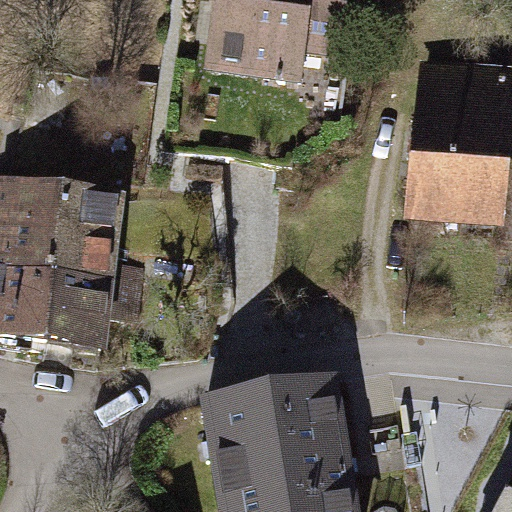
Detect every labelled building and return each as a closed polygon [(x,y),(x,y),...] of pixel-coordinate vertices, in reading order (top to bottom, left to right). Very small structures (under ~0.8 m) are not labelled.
[(352,0),(207,0),(198,72),(301,85),(306,49),(345,54),(352,0)] [(511,175),(511,65),(418,58),(403,234),(506,243),(511,175)] [(0,347),(38,351),(37,366),(111,373),(128,192),(0,179),(0,347)] [(366,511),(345,382),(199,407),(215,511),(366,511)] [(511,511),(511,494),(502,511),(511,511)]
